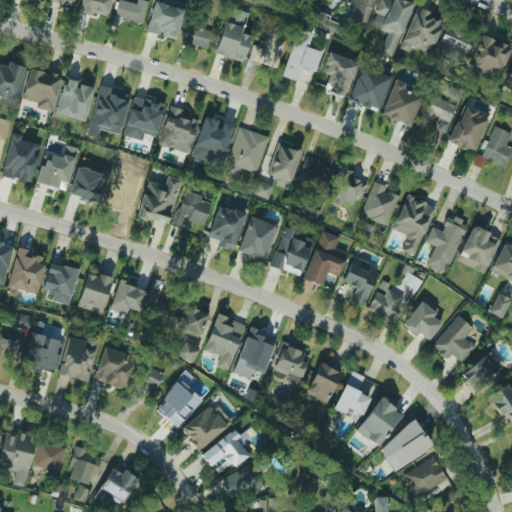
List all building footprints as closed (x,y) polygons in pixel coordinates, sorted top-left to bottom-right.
[(44,0),(43,5),(70,12),(72,0),(44,0)] [(85,0),(83,8),(104,15),(108,0),(85,0)] [(141,24),(147,2),(139,0),(134,0),(134,3),(121,0),(116,0),(112,22),(117,23),(119,18),(141,24)] [(337,0),(357,10),(353,18),(362,22),(373,0),(337,0)] [(381,0),(375,14),(397,25),(404,10),(384,0),(381,0)] [(172,37),(180,12),(153,3),(145,28),(172,37)] [(217,54),(244,60),(250,35),(243,34),(249,12),(228,7),(217,54)] [(432,41),(441,23),(413,9),(404,27),(432,41)] [(206,50),(215,33),(189,20),(180,37),(206,50)] [(462,60),(473,38),(448,25),(436,47),(462,60)] [(283,76),(296,81),(300,67),(315,72),(322,52),(308,48),(313,33),(297,28),(283,76)] [(250,53),(268,70),(290,45),(273,29),(250,53)] [(496,40),(470,48),(479,77),(505,69),(496,40)] [(317,77),(341,88),(351,67),(327,56),(317,77)] [(0,97),(13,101),(23,67),(5,62),(3,69),(0,68),(0,97)] [(390,71),(375,67),(370,83),(355,78),(349,95),(378,105),(390,71)] [(49,107),(58,78),(29,68),(20,97),(49,107)] [(87,108),(92,89),(62,81),(57,100),(87,108)] [(379,114),(408,126),(422,94),(393,82),(379,114)] [(105,110),(102,119),(117,124),(126,100),(98,90),(93,106),(105,110)] [(157,124),(162,107),(145,102),(147,93),(136,90),(128,116),(157,124)] [(454,107),(431,95),(419,120),(428,124),(433,115),(447,122),(454,107)] [(184,109),(169,106),(159,146),(188,154),(197,119),(182,116),(184,109)] [(488,118),(463,106),(446,141),(471,153),(488,118)] [(230,128),(203,119),(197,136),(224,145),(230,128)] [(511,150),(503,144),(509,135),(496,126),(477,152),(500,168),(511,150)] [(254,173),(265,136),(236,128),(223,173),(236,177),(239,168),(254,173)] [(273,166),(271,172),(287,178),(297,153),(271,143),(263,162),(273,166)] [(50,158),(41,158),(42,183),(66,182),(66,166),(61,167),(60,154),(50,155),(50,158)] [(322,189),(332,168),(305,156),(296,177),(322,189)] [(28,171),(8,161),(1,175),(21,184),(28,171)] [(104,178),(84,169),(71,197),(91,207),(104,178)] [(340,170),(326,198),(351,211),(365,182),(340,170)] [(165,225),(174,189),(145,181),(136,218),(165,225)] [(272,185),(257,181),(254,195),(269,199),(272,185)] [(104,199),(123,206),(128,189),(110,183),(104,199)] [(360,216),(387,225),(397,192),(370,184),(360,216)] [(210,201),(184,193),(177,218),(203,225),(210,201)] [(392,230),(415,236),(424,203),(402,197),(392,230)] [(233,247),(243,213),(216,206),(206,240),(233,247)] [(442,273),(465,224),(446,216),(439,231),(430,227),(423,242),(433,247),(425,265),(442,273)] [(264,261),(276,226),(248,217),(236,252),(264,261)] [(332,249),(337,238),(320,231),(301,279),(320,286),(325,273),(336,277),(345,254),(332,249)] [(459,267),(476,274),(488,247),(470,240),(459,267)] [(0,286),(3,287),(12,246),(0,242),(0,286)] [(268,265),(293,274),(301,250),(289,245),(287,251),(274,247),(268,265)] [(511,250),(501,245),(489,271),(511,282),(511,250)] [(40,257),(16,251),(8,278),(32,284),(40,257)] [(56,275),(62,255),(50,251),(38,288),(68,298),(73,280),(56,275)] [(341,281),(354,287),(349,299),(362,305),(378,270),(352,258),(341,281)] [(102,311),(108,277),(84,273),(78,306),(102,311)] [(418,289),(422,280),(407,273),(402,282),(418,289)] [(143,288),(115,281),(109,306),(137,313),(143,288)] [(392,320),(402,296),(386,289),(383,296),(374,292),(367,310),(392,320)] [(488,312),(501,318),(510,299),(497,293),(488,312)] [(169,319),(172,297),(149,294),(146,315),(169,319)] [(435,324),(418,303),(403,315),(420,337),(435,324)] [(207,315),(186,305),(175,327),(196,337),(207,315)] [(29,329),(31,316),(16,314),(14,327),(29,329)] [(218,336),(216,343),(232,348),(239,325),(215,317),(210,334),(218,336)] [(27,324),(14,319),(8,336),(0,333),(0,353),(15,359),(27,324)] [(270,356),(264,354),(271,334),(247,327),(235,365),(249,369),(244,386),(258,391),(270,356)] [(445,327),(430,345),(455,367),(471,349),(445,327)] [(44,337),(25,354),(39,370),(58,354),(44,337)] [(198,349),(182,342),(177,356),(193,362),(198,349)] [(308,356),(282,345),(273,367),(299,377),(308,356)] [(133,357),(102,348),(92,380),(123,389),(133,357)] [(90,356),(69,349),(62,370),(82,378),(90,356)] [(460,374),(474,393),(498,376),(483,357),(460,374)] [(338,373),(318,363),(306,388),(326,398),(338,373)] [(154,394),(164,374),(148,366),(139,386),(154,394)] [(369,392),(356,383),(345,398),(359,407),(369,392)] [(506,425),(511,420),(511,395),(504,384),(487,397),(506,425)] [(159,413),(181,418),(186,391),(164,387),(159,413)] [(375,403),(364,419),(384,433),(395,416),(375,403)] [(226,425),(209,406),(181,430),(198,450),(226,425)] [(387,442),(403,458),(416,445),(405,435),(412,427),(407,422),(387,442)] [(504,442),(511,438),(511,426),(500,431),(504,442)] [(211,446),(230,469),(246,455),(227,432),(211,446)] [(24,464),(31,440),(9,433),(2,458),(24,464)] [(55,474),(65,452),(45,442),(34,464),(55,474)] [(65,478),(90,486),(99,456),(74,449),(65,478)] [(445,478),(432,457),(401,475),(414,497),(445,478)] [(234,502),(263,486),(251,463),(222,479),(234,502)] [(117,511),(134,478),(110,466),(93,500),(117,511)] [(84,502),(88,491),(77,487),(73,497),(84,502)] [(374,511),(387,511),(388,497),(375,497),(374,511)]
